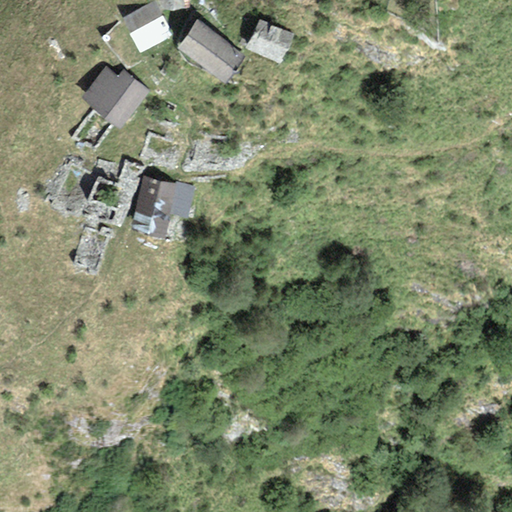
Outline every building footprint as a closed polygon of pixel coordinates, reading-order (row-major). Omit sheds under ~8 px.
[(183,0),(159,0),(160,10),(184,8),(183,0)] [(155,1),(122,18),(140,52),(172,35),(155,1)] [(245,57),(198,20),(177,48),(223,85),(245,57)] [(294,35),(259,20),(246,50),(281,65),(294,35)] [(79,98),(119,129),(149,91),(123,70),(118,77),(104,66),(79,98)] [(175,183),(143,176),(129,232),(163,240),(169,214),(177,184),(175,183)] [(175,181),(175,183),(177,184),(169,214),(187,219),(195,186),(175,181)]
